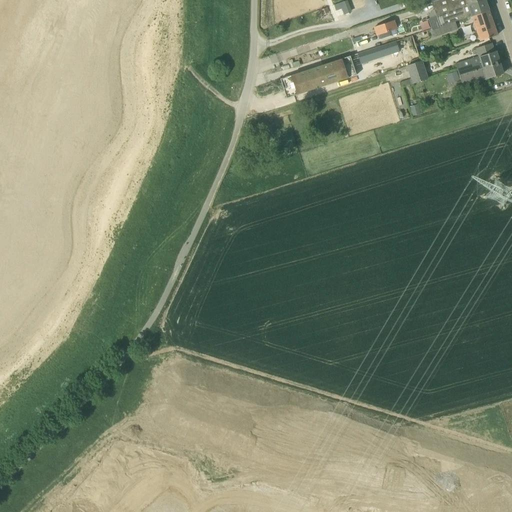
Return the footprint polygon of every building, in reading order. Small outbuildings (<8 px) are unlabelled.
[(469,5),(483,0),(442,0),(432,3),(437,16),(441,15),(469,5)] [(483,0),(469,5),(441,15),(444,25),(456,21),(471,16),(488,11),(484,0),(483,0)] [(480,41),(497,35),(488,11),(471,16),(480,41)] [(391,31),(397,29),(394,20),(373,27),(376,36),(377,36),(391,31)] [(430,30),(432,38),(458,29),(456,21),(444,25),(430,30)] [(464,35),(471,33),(470,26),(462,28),(464,35)] [(382,39),(392,36),(391,31),(377,36),(378,40),(382,39)] [(396,41),(357,54),(360,64),(399,51),(396,41)] [(455,64),(459,76),(499,63),(495,51),(494,52),(491,43),(476,48),(479,57),(455,64)] [(280,79),(286,98),(356,75),(349,56),(280,79)] [(407,65),(414,84),(427,80),(421,61),(407,65)] [(499,63),(459,76),(461,82),(475,77),(477,82),(486,79),(503,74),(499,63)] [(457,72),(446,75),(449,84),(459,80),(457,72)] [(412,116),(421,114),(418,104),(409,107),(412,116)]
